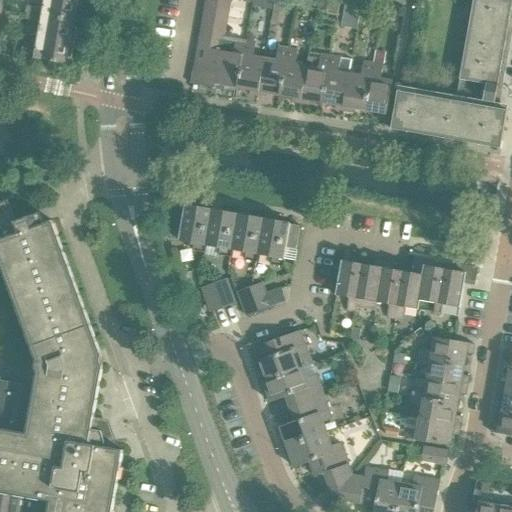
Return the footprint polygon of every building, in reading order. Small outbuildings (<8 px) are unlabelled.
[(74,21),(77,0),(43,0),(42,9),(27,6),(26,13),(74,21)] [(228,15),(230,2),(216,0),(205,0),(204,10),(228,15)] [(494,103),(511,0),(473,0),(456,97),(494,103)] [(226,27),(228,15),(204,10),(201,23),(226,27)] [(74,43),(76,27),(73,27),(74,21),(26,13),(25,19),(40,22),(37,36),(74,43)] [(223,39),(226,27),(201,23),(199,35),(223,39)] [(221,51),(223,39),(199,35),(197,47),(221,51)] [(71,58),(74,43),(37,36),(34,51),(21,49),(20,56),(66,65),(67,58),(71,58)] [(237,88),(245,41),(235,39),(233,53),(221,51),(219,64),(217,76),(215,88),(224,90),(225,86),(237,88)] [(257,96),(264,59),(253,57),(255,43),(245,41),(237,88),(249,90),(249,94),(257,96)] [(219,64),(221,51),(197,47),(195,59),(219,64)] [(279,96),(288,49),(278,47),(275,61),(264,59),(257,96),(266,97),(267,93),(279,96)] [(300,103),(309,52),(308,52),(306,66),(295,64),(298,50),(288,49),(279,96),(292,98),(291,102),(300,103)] [(322,103),(330,56),(309,52),(300,103),(309,105),(310,101),(322,103)] [(343,111),(349,74),(352,60),(330,56),(322,103),(334,105),(334,109),(343,111)] [(217,76),(219,64),(195,59),(193,72),(217,76)] [(364,111),(373,64),(363,62),(361,76),(349,74),(343,111),(351,112),(352,109),(364,111)] [(386,118),(392,81),(380,79),(383,65),(373,64),(364,111),(377,113),(376,117),(386,118)] [(215,88),(217,76),(193,72),(191,84),(215,88)] [(500,149),(507,111),(398,91),(391,129),(500,149)] [(204,252),(205,245),(211,210),(196,207),(197,200),(187,198),(186,205),(185,205),(178,241),(194,243),(193,250),(204,252)] [(111,511),(123,451),(103,447),(104,442),(100,432),(91,430),(103,361),(52,221),(44,224),(40,213),(15,222),(7,200),(0,202),(0,267),(1,267),(36,363),(47,358),(50,366),(48,374),(37,372),(34,387),(0,380),(0,511),(111,511)] [(231,250),(238,215),(222,212),(223,205),(213,203),(212,210),(211,210),(205,245),(220,248),(219,255),(230,257),(231,250)] [(257,255),(264,219),(248,216),(249,209),(239,208),(238,215),(231,250),(246,252),(245,259),(256,262),(257,255)] [(297,252),(301,228),(289,226),(290,224),(274,221),(275,214),(265,212),(264,219),(257,255),(272,257),(271,264),(282,266),(283,259),(285,250),(297,252)] [(354,312),(363,265),(352,263),(353,257),(342,255),(335,295),(348,298),(346,310),(354,312)] [(458,317),(464,284),(474,285),(477,269),(456,265),(455,271),(434,267),(435,262),(414,258),(412,268),(419,269),(418,274),(423,275),(418,305),(419,305),(434,308),(434,313),(440,314),(441,309),(457,312),(456,317),(458,317)] [(377,303),(384,262),(374,261),(373,266),(363,265),(354,312),(363,313),(364,307),(370,308),(371,302),(377,303)] [(393,319),(402,271),(392,270),(393,264),(384,262),(377,303),(389,305),(387,317),(393,319)] [(419,269),(412,268),(411,273),(402,271),(393,319),(403,320),(405,308),(418,310),(419,305),(418,305),(423,275),(418,274),(419,269)] [(235,303),(226,279),(214,284),(222,308),(235,303)] [(265,294),(261,283),(237,292),(242,304),(250,301),(266,295),(265,294)] [(222,308),(214,284),(201,288),(210,312),(222,308)] [(254,313),(286,302),(281,288),(265,294),(266,295),(250,301),(254,313)] [(254,313),(250,301),(242,304),(246,316),(254,313)] [(308,354),(300,331),(266,343),(266,344),(273,342),(276,351),(270,353),(271,356),(255,362),(263,382),(303,367),(299,357),(308,354)] [(472,355),(474,344),(433,337),(431,350),(419,348),(417,356),(464,365),(466,354),(472,355)] [(462,375),(464,365),(417,356),(416,365),(428,367),(426,379),(467,386),(468,376),(462,375)] [(324,397),(316,375),(306,378),(303,367),(263,382),(270,402),(286,397),(287,400),(293,397),(296,406),(290,409),(324,397)] [(511,393),(511,372),(508,372),(506,383),(500,382),(498,391),(511,393)] [(465,395),(467,386),(426,379),(424,391),(412,389),(410,397),(457,405),(459,394),(465,395)] [(511,393),(498,391),(497,400),(503,401),(501,412),(511,414),(511,393)] [(326,433),(323,422),(332,419),(324,397),(290,409),(290,410),(297,407),(300,416),(293,418),(295,421),(279,427),(287,447),(326,433)] [(455,416),(457,405),(410,397),(409,405),(421,407),(419,419),(460,426),(461,417),(455,416)] [(511,435),(511,414),(501,412),(499,423),(493,422),(491,432),(511,435)] [(458,435),(460,426),(419,419),(417,431),(405,429),(403,438),(450,446),(452,434),(458,435)] [(352,476),(340,443),(331,446),(326,433),(287,447),(294,468),(309,462),(311,466),(316,464),(320,474),(315,476),(315,477),(324,474),(329,487),(330,487),(337,493),(333,498),(333,499),(353,476),(352,476)] [(446,465),(449,452),(423,447),(421,460),(446,465)] [(395,511),(401,484),(387,482),(389,472),(365,468),(364,478),(353,476),(333,499),(338,493),(345,500),(345,501),(360,503),(361,497),(372,499),(371,505),(375,506),(373,511),(395,511)] [(434,511),(440,481),(413,476),(412,486),(401,484),(395,511),(424,511),(425,508),(433,510),(432,511),(434,511)] [(478,503),(476,511),(511,511),(511,487),(482,482),(478,503)]
